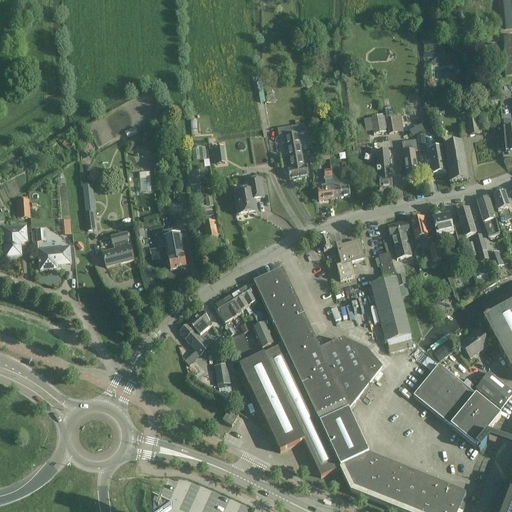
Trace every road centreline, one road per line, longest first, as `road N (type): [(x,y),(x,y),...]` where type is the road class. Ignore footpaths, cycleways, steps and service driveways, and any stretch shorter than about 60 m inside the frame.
road 1 (tertiary): [(511,178),(307,234),(221,282),(141,352)]
road 2 (residential): [(121,372),(70,304),(0,277)]
